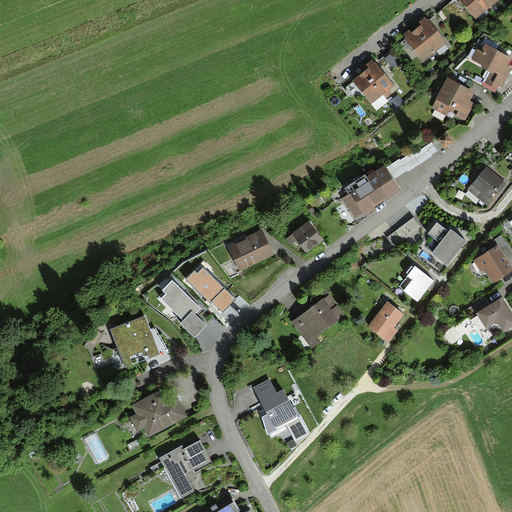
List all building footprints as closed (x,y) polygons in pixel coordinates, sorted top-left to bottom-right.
[(492,0),(457,0),(476,22),(497,5),(492,0)] [(424,20),(403,36),(423,62),(444,45),(424,20)] [(482,45),(470,64),(491,76),(486,85),(498,92),(510,73),(503,68),(508,60),(482,45)] [(371,63),(348,79),(366,105),(389,89),(371,63)] [(444,78),(427,108),(444,118),(446,113),(462,121),(471,105),(465,101),(470,92),(444,78)] [(397,193),(381,168),(363,180),(360,175),(341,187),(361,217),(397,193)] [(470,190),(490,205),(503,190),(483,174),(470,190)] [(307,224),(289,236),(302,256),(320,243),(307,224)] [(427,252),(445,266),(462,244),(437,225),(427,238),(434,243),(427,252)] [(238,271),(269,258),(257,232),(227,245),(238,271)] [(480,274),(485,271),(492,282),(508,273),(502,262),(511,257),(500,239),(496,242),(499,248),(474,263),(480,274)] [(409,275),(399,289),(416,302),(433,279),(408,260),(401,269),(409,275)] [(236,299),(203,267),(198,273),(195,270),(186,279),(211,304),(212,302),(223,313),(236,299)] [(201,308),(172,280),(162,291),(166,294),(161,299),(184,321),(193,312),(195,314),(201,308)] [(475,314),(483,328),(496,321),(502,333),(511,327),(511,321),(500,300),(487,307),(484,301),(466,311),(469,317),(475,314)] [(386,303),(368,328),(386,341),(395,328),(392,326),(401,313),(386,303)] [(305,342),(335,322),(322,304),(293,324),(305,342)] [(195,314),(193,312),(184,321),(180,323),(195,337),(207,325),(195,314)] [(145,316),(110,330),(126,368),(167,351),(157,328),(151,330),(145,316)] [(272,391),(268,383),(252,391),(271,429),(283,422),(292,440),(303,435),(279,388),(272,391)] [(129,401),(134,411),(127,414),(133,426),(140,422),(145,433),(182,414),(170,391),(161,396),(156,387),(129,401)] [(205,462),(193,438),(157,456),(178,498),(191,492),(182,473),(205,462)] [(196,511),(247,511),(245,506),(236,509),(227,495),(196,511)]
